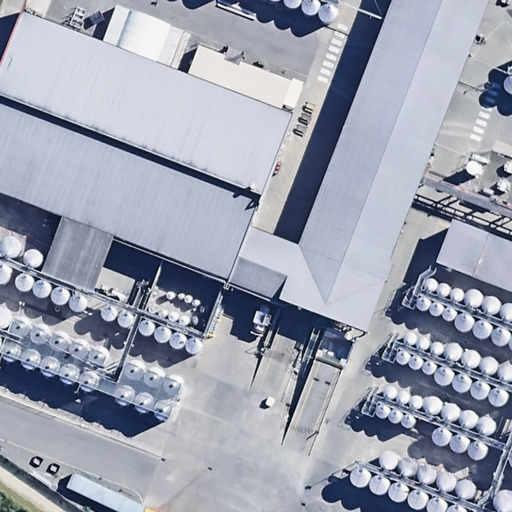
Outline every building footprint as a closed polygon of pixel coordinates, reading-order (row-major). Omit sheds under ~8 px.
[(511,0),(385,0),(335,128),(24,8),(0,69),(0,208),(366,350),(501,0),(511,0)] [(342,0),(264,0),(263,5),(331,31),(342,0)] [(511,79),(509,78),(502,97),(511,101),(511,79)] [(511,247),(454,225),(437,269),(511,296),(511,247)] [(0,290),(4,292),(20,248),(0,239),(0,290)] [(41,260),(26,254),(11,292),(81,321),(88,305),(32,282),(41,260)] [(511,311),(430,280),(423,296),(511,329),(511,311)] [(511,336),(422,297),(415,314),(511,355),(511,336)] [(0,360),(97,393),(110,354),(11,321),(13,314),(0,309),(0,360)] [(200,346),(101,310),(96,322),(196,358),(200,346)] [(511,371),(406,332),(400,348),(511,390),(511,389),(511,371)] [(399,354),(393,368),(504,413),(509,399),(399,354)] [(315,362),(283,453),(309,462),(342,372),(315,362)] [(183,387),(129,366),(115,402),(169,423),(183,387)] [(388,385),(381,402),(490,443),(496,427),(388,385)] [(382,407),(375,423),(483,468),(489,452),(382,407)] [(359,465),(471,509),(479,491),(367,444),(366,447),(359,465)] [(456,511),(355,472),(349,487),(409,511),(456,511)] [(493,511),(511,511),(511,498),(500,494),(493,511)]
